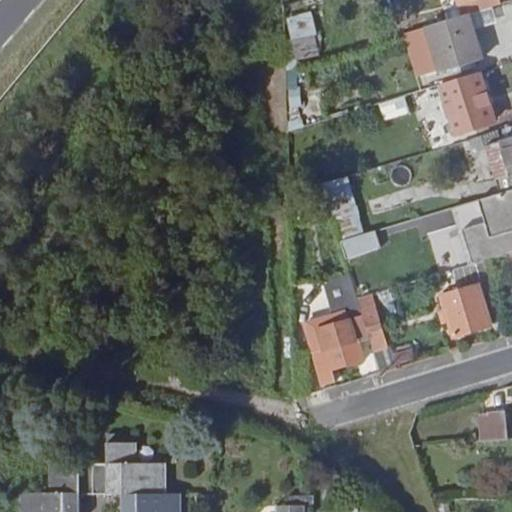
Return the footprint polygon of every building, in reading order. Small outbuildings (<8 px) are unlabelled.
[(456,0),(462,18),(465,17),(499,6),(497,0),(456,0)] [(312,12),(284,16),(290,60),(318,56),(312,12)] [(462,18),(424,29),(439,74),(478,62),(465,17),(462,18)] [(476,76),(437,88),(454,139),(474,132),(472,128),(491,122),(476,76)] [(300,114),(298,79),(286,80),(288,114),(300,114)] [(378,102),(381,119),(408,114),(404,97),(378,102)] [(511,127),(480,137),(498,195),(511,190),(511,127)] [(338,237),(364,229),(347,176),(321,184),(338,237)] [(440,213),(419,220),(424,235),(445,228),(440,213)] [(495,216),(507,255),(511,254),(511,236),(505,213),(495,216)] [(344,258),(379,251),(375,232),(340,239),(344,258)] [(477,289),(442,299),(454,339),(489,328),(477,289)] [(362,318),(356,300),(354,294),(330,301),(337,325),(325,328),(330,348),(315,352),(323,388),(331,385),(328,374),(367,365),(361,346),(360,346),(351,320),(362,318)] [(369,342),(377,367),(392,361),(384,337),(369,342)] [(483,415),(485,442),(511,440),(510,411),(492,412),(492,415),(483,415)] [(425,445),(422,414),(419,415),(411,435),(415,446),(425,445)] [(123,493),(166,494),(166,464),(137,464),(137,442),(107,442),(106,464),(51,463),(50,489),(22,489),(21,511),(80,511),(82,493),(94,493),(123,493)] [(181,511),(182,494),(166,494),(123,493),(122,511),(181,511)]
